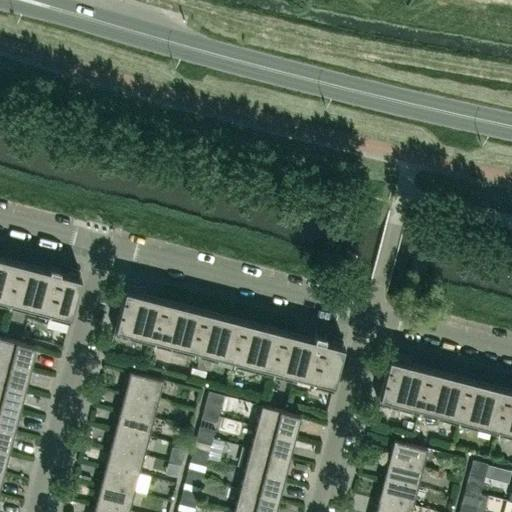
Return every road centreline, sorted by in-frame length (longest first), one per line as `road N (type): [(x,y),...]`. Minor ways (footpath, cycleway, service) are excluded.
road 1 (secondary): [(511,127),(19,0)]
road 2 (residential): [(35,511),(104,243)]
road 3 (residential): [(368,312),(104,243)]
road 4 (residential): [(317,511),(368,312)]
road 5 (residential): [(511,349),(368,312)]
